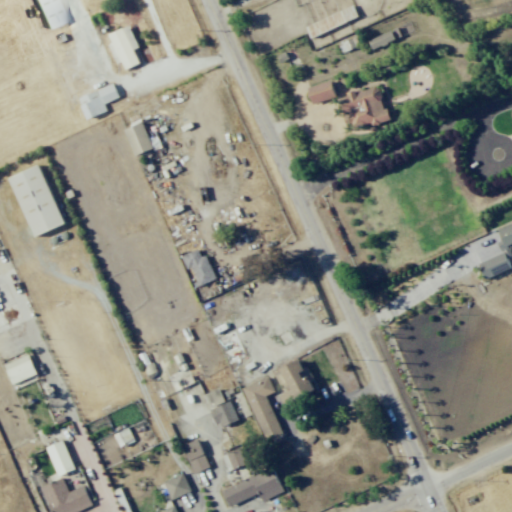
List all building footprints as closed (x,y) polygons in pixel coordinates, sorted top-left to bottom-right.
[(33,0),(46,29),(65,21),(55,0),(33,0)] [(358,17),(353,5),(305,26),(310,37),(358,17)] [(138,47),(128,24),(108,34),(112,43),(108,45),(116,63),(121,61),(125,69),(139,63),(133,49),(138,47)] [(372,48),(395,38),(392,30),(368,39),(372,48)] [(335,96),(330,80),(307,87),(312,104),(335,96)] [(103,103),(119,97),(112,82),(78,98),(83,109),(79,110),(83,120),(106,110),(103,103)] [(388,117),(378,84),(338,96),(349,130),(388,117)] [(133,154),(151,149),(143,122),(125,127),(133,154)] [(9,177),(34,236),(64,223),(39,164),(9,177)] [(197,286),(215,278),(201,247),(181,255),(187,270),(190,269),(197,286)] [(485,279),(511,268),(505,252),(479,263),(485,279)] [(12,384),(37,374),(28,354),(3,364),(12,384)] [(280,368),(290,388),(279,394),(286,407),(315,391),(298,359),(280,368)] [(266,395),(274,391),(268,376),(242,387),(267,445),(284,438),(266,395)] [(205,393),(211,407),(225,401),(219,388),(205,393)] [(238,419),(230,400),(210,409),(218,428),(238,419)] [(194,473),(209,467),(198,438),(182,444),(194,473)] [(74,469),(62,440),(46,447),(58,475),(74,469)] [(246,463),(239,448),(226,453),(232,469),(246,463)] [(222,489),(229,505),(258,493),(261,501),(283,491),(273,467),(222,489)] [(190,491),(182,472),(163,481),(171,499),(190,491)] [(75,511),(92,505),(83,485),(68,491),(62,478),(40,487),(51,511),(75,511)]
